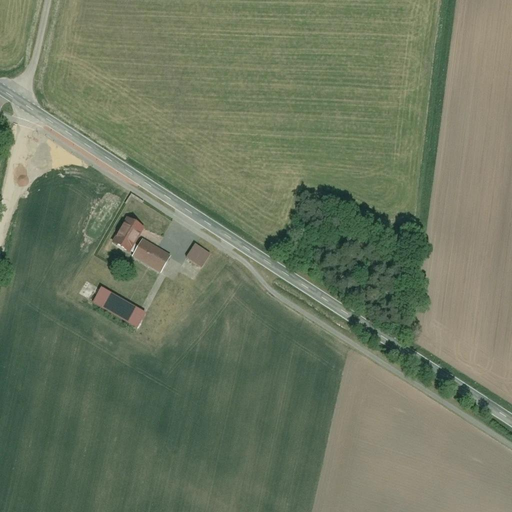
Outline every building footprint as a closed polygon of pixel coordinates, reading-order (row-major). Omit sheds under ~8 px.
[(131,224),(115,247),(125,254),(141,231),(131,224)] [(153,253),(138,243),(129,257),(157,275),(168,257),(155,249),(153,253)] [(206,260),(192,251),(186,261),(200,270),(206,260)] [(170,280),(153,308),(179,324),(197,297),(170,280)] [(176,337),(101,291),(92,305),(168,351),(176,337)]
